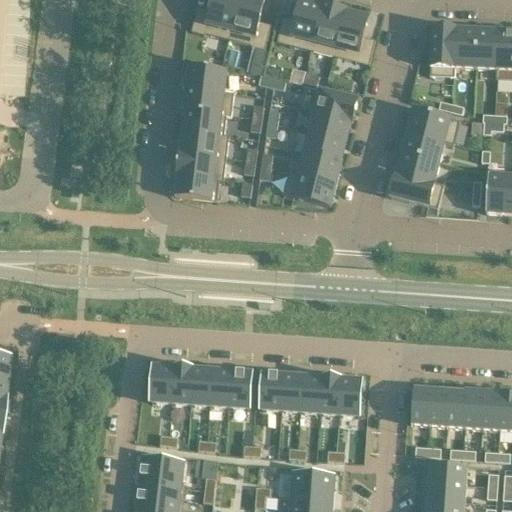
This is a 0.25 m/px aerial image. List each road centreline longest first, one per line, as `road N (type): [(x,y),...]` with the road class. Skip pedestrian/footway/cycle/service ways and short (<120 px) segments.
road 1 (residential): [(352,229),(173,218),(156,210),(151,194),(176,0)]
road 2 (tertiary): [(350,290),(0,264)]
road 3 (residential): [(133,361),(142,336),(393,353)]
road 4 (residential): [(65,0),(42,185),(33,203),(0,207)]
road 5 (residential): [(411,0),(352,229)]
road 6 (tertiary): [(511,302),(350,290)]
road 7 (residential): [(352,229),(511,241)]
road 8 (residential): [(382,511),(393,353)]
road 9 (residential): [(133,361),(113,511)]
